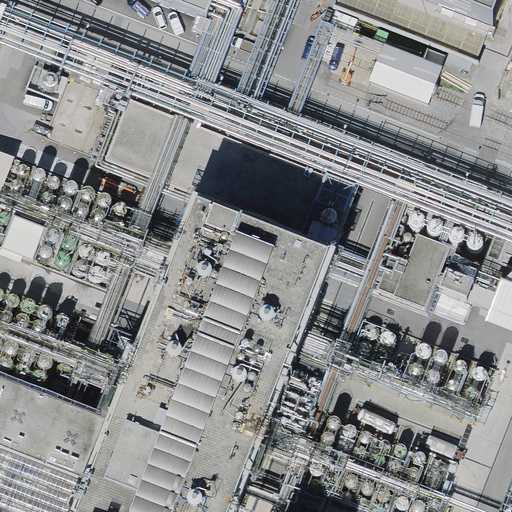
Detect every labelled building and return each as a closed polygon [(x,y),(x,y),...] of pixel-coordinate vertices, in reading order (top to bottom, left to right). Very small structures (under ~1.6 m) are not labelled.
[(477,66),(501,0),(340,0),(336,13),(477,66)] [(441,73),(382,50),(368,87),(427,110),(441,73)] [(0,146),(0,184),(3,186),(15,152),(0,146)] [(217,511),(309,262),(186,218),(78,511),(217,511)] [(443,295),(473,297),(474,264),(445,262),(443,295)] [(511,275),(501,273),(488,318),(511,325),(511,275)] [(103,417),(0,377),(0,446),(80,477),(103,417)] [(65,511),(72,495),(0,466),(0,511),(65,511)]
